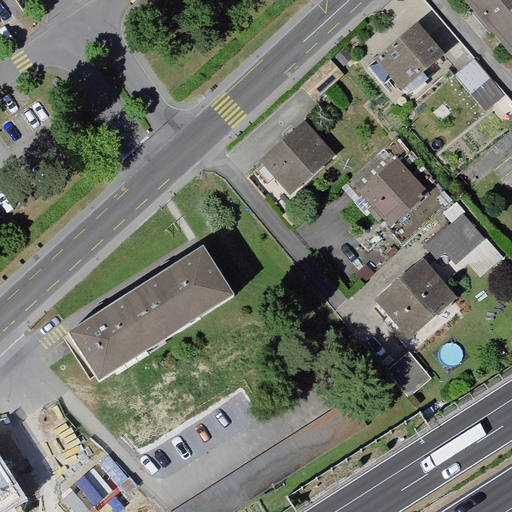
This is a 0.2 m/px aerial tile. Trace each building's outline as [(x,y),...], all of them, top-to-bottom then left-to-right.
[(511,0),(455,0),(511,62),(511,0)] [(371,68),(399,100),(439,65),(411,33),(371,68)] [(331,66),(297,93),(310,108),(343,81),(331,66)] [(471,66),(453,82),(468,100),(487,84),(471,66)] [(253,161),(286,199),(333,157),(300,120),(253,161)] [(351,200),(384,236),(423,201),(390,165),(351,200)] [(460,217),(422,251),(434,265),(442,257),(453,269),(463,260),(481,281),(501,264),(460,217)] [(204,245),(68,332),(100,381),(235,295),(204,245)] [(414,260),(367,300),(407,347),(454,307),(414,260)] [(363,270),(351,281),(360,290),(371,279),(363,270)] [(408,358),(382,379),(404,406),(430,385),(408,358)] [(166,511),(226,511),(313,466),(304,449),(340,429),(334,417),(164,507),(166,511)] [(0,493),(0,511),(6,511),(10,510),(0,493)]
